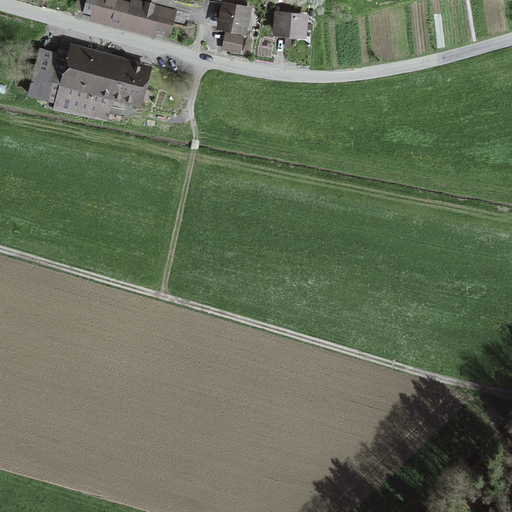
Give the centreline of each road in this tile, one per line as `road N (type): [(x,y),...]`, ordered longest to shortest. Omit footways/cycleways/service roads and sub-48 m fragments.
road 1 (track): [(0,251),(511,392)]
road 2 (tertiary): [(0,5),(206,63),(312,79),(406,68),(511,37)]
road 3 (track): [(189,114),(195,139),(162,296)]
road 4 (track): [(421,511),(511,420)]
